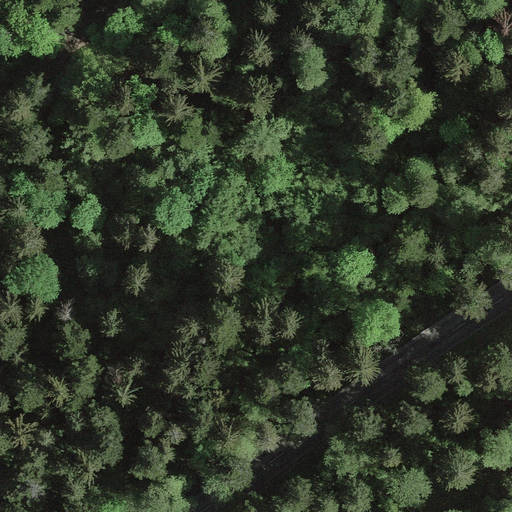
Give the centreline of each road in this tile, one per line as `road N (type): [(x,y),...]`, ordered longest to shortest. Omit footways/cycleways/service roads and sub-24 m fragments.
road 1 (tertiary): [(511,293),(214,511)]
road 2 (unclassified): [(0,55),(138,0)]
